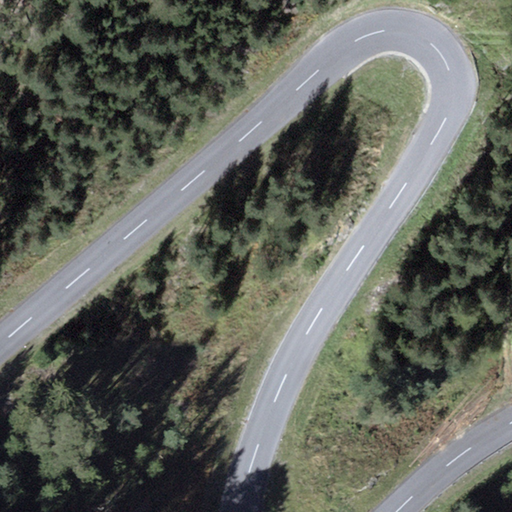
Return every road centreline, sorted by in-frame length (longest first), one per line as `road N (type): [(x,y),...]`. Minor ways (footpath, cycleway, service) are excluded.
road 1 (secondary): [(245,511),(247,457),(316,330),(454,121),(460,79),(441,38),(401,28),(363,35),(325,61),(0,343)]
road 2 (secondary): [(511,420),(484,434),(394,511)]
